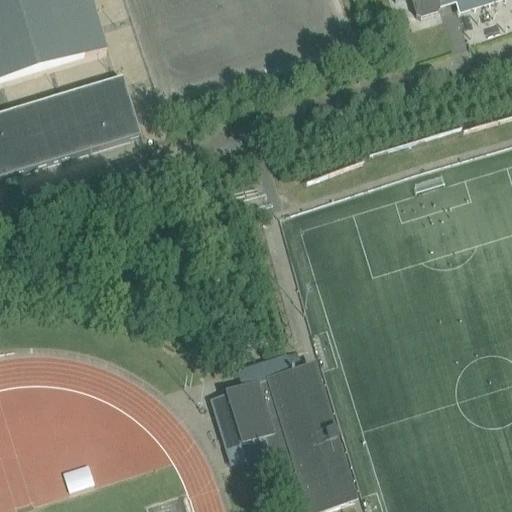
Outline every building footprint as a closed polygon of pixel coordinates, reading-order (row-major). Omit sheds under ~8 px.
[(0,0),(0,89),(106,57),(88,0),(0,0)] [(394,0),(396,4),(409,0),(410,0),(416,20),(421,22),(438,17),(440,12),(438,7),(460,0),(394,0)] [(438,23),(405,33),(415,64),(448,54),(438,23)] [(0,118),(0,182),(110,149),(109,147),(140,138),(122,82),(93,91),(0,118)] [(266,364),(266,365),(249,370),(236,374),(242,390),(226,395),(231,412),(230,412),(241,450),(258,445),(257,443),(266,440),(266,442),(274,446),(276,445),(277,449),(278,452),(278,453),(334,435),(313,368),(291,374),(286,358),(266,364)] [(355,504),(334,435),(278,453),(278,452),(271,454),(273,460),(286,502),(289,511),(330,511),(347,507),(355,504)]
